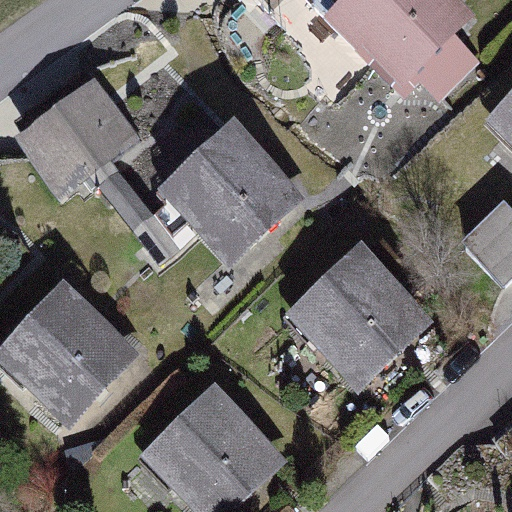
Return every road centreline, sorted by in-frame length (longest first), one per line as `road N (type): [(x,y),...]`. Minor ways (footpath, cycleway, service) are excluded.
road 1 (residential): [(511,351),(337,511)]
road 2 (unclassified): [(99,0),(0,70)]
